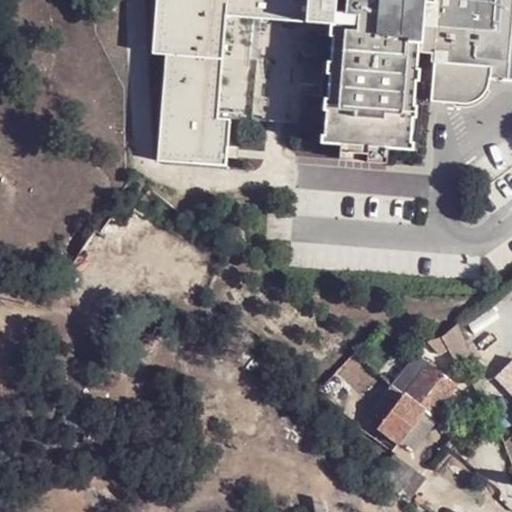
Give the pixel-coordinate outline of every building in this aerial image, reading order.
[(160,0),(157,57),(168,57),(160,163),(229,168),(233,122),(221,121),(230,17),(312,22),(312,27),(328,28),(329,9),(340,10),(339,0),(160,0)] [(511,0),(339,0),(340,10),(329,9),(328,28),(323,137),(367,139),(366,155),(385,157),(385,144),(382,143),(382,139),(401,141),(407,44),(425,45),(424,54),(482,57),(482,71),(511,73),(511,0)] [(458,325),(447,336),(451,346),(463,340),(458,325)] [(472,365),(463,340),(451,346),(458,368),(472,365)] [(257,362),(244,352),(236,362),(252,371),(257,362)] [(423,410),(431,415),(456,385),(417,352),(393,388),(396,390),(403,396),(404,396),(423,410)] [(493,378),(511,396),(511,357),(493,378)] [(393,388),(372,415),(383,421),(403,396),(396,390),(393,388)] [(379,426),(403,447),(423,410),(404,396),(403,396),(383,421),(379,426)] [(361,429),(371,437),(379,426),(383,421),(372,415),(371,415),(361,429)] [(371,437),(395,455),(403,447),(379,426),(371,437)] [(395,455),(377,479),(408,503),(427,479),(395,455)]
